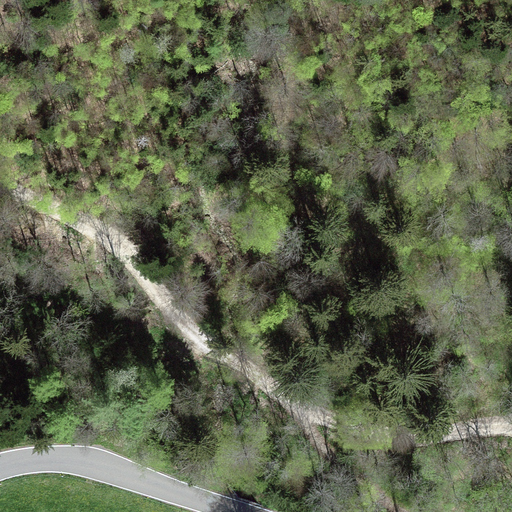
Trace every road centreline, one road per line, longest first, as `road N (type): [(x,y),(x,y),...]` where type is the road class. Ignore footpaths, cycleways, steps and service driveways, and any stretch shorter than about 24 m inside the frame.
road 1 (track): [(0,184),(106,234),(203,342),(315,413),(402,436),(511,426)]
road 2 (tertiary): [(241,511),(72,462),(0,466)]
road 3 (track): [(292,402),(327,449),(404,511)]
